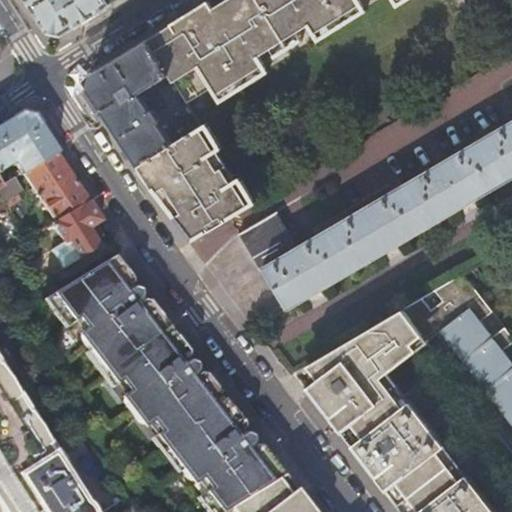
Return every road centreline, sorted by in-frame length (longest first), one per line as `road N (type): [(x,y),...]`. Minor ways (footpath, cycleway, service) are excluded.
road 1 (residential): [(45,76),(199,310),(350,511)]
road 2 (unknown): [(174,272),(511,74)]
road 3 (residential): [(166,0),(45,76)]
